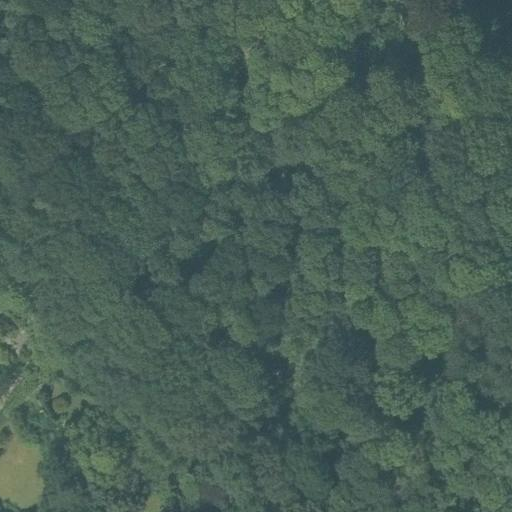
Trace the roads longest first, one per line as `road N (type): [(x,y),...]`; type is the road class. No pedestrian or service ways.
road 1 (track): [(0,46),(154,274),(339,511)]
road 2 (unclassified): [(230,0),(357,179),(511,457)]
road 3 (track): [(304,464),(267,459),(0,240)]
road 4 (unclassified): [(432,0),(411,48),(422,131),(457,180),(511,224)]
